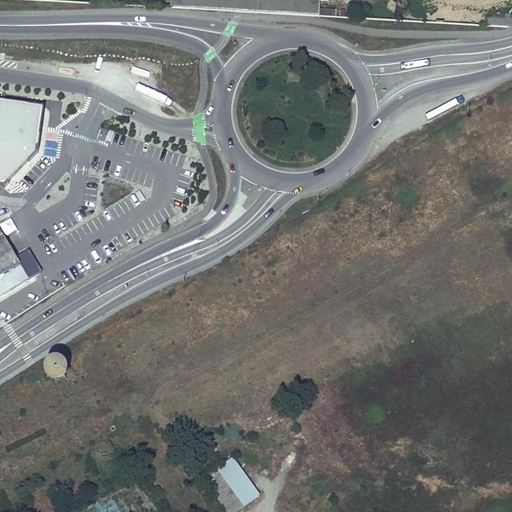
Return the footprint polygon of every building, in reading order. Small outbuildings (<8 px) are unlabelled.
[(171,0),(171,7),(319,15),(320,0),(350,1),(350,0),(171,0)] [(509,27),(510,15),(503,15),(503,19),(487,18),(486,26),(509,27)] [(36,153),(39,129),(43,130),(45,114),(41,114),(41,109),(0,103),(0,186),(3,187),(36,153)] [(0,221),(0,229),(5,238),(10,235),(5,226),(15,220),(12,215),(0,221)] [(0,233),(0,296),(28,280),(3,238),(0,233)] [(71,382),(61,365),(46,373),(56,390),(71,382)] [(250,493),(228,460),(216,469),(240,500),(250,493)] [(240,500),(216,469),(203,478),(226,511),(236,511),(244,507),(240,500)] [(141,495),(111,511),(139,511),(148,507),(141,495)]
